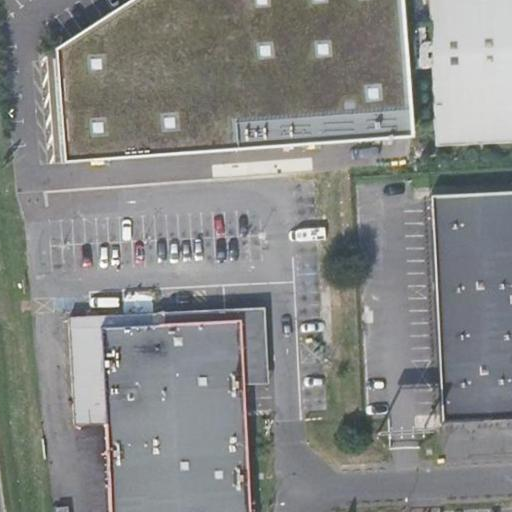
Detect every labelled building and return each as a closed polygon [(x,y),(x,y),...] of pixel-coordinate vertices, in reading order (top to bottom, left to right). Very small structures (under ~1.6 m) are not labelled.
[(170,154),(162,0),(62,59),(65,160),(170,154)] [(301,0),(162,0),(170,154),(313,145),(301,0)] [(301,0),(313,145),(410,137),(399,0),(301,0)] [(432,79),(436,147),(511,142),(511,0),(428,0),(430,24),(409,25),(410,40),(430,39),(432,79)] [(412,80),(432,79),(430,39),(410,40),(412,80)] [(443,422),(511,417),(511,191),(431,196),(431,202),(443,422)] [(263,308),(205,311),(206,323),(237,322),(241,381),(267,380),(263,308)] [(107,496),(108,511),(247,511),(243,427),(241,381),(237,322),(206,323),(205,311),(182,312),(126,315),(81,318),(68,319),(74,426),(103,425),(107,496)]
